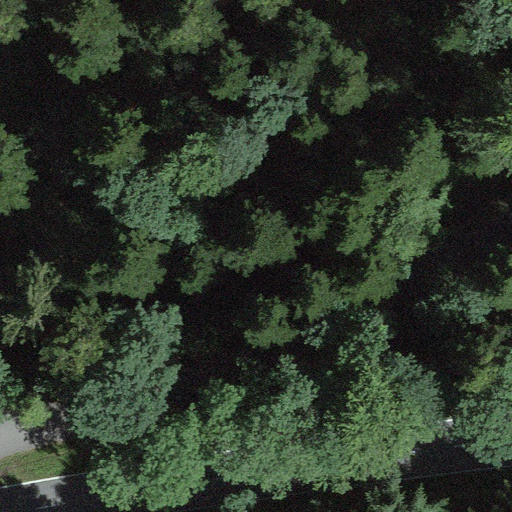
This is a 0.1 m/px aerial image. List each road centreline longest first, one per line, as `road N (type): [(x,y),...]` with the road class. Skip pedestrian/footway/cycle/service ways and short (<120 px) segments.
road 1 (unclassified): [(511,225),(399,288),(200,379),(0,431)]
road 2 (tertiary): [(30,511),(511,440)]
